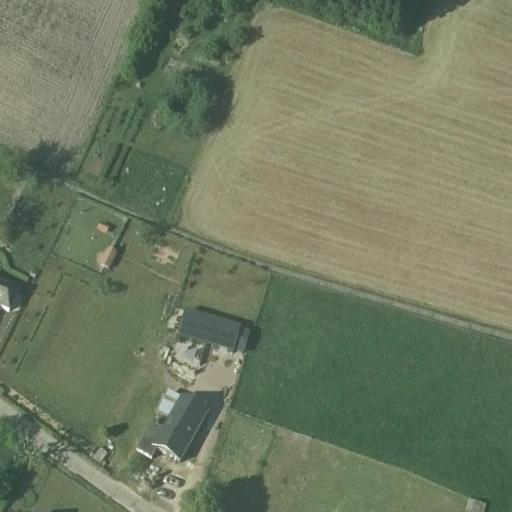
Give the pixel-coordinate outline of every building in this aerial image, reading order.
[(108,251),(100,268),(107,272),(116,255),(108,251)] [(0,287),(0,312),(1,311),(8,314),(17,296),(0,287)] [(186,314),(178,339),(232,355),(232,354),(239,331),(186,314)] [(206,356),(203,365),(179,352),(164,378),(185,391),(195,375),(199,378),(198,380),(230,390),(237,365),(206,356)] [(153,422),(135,453),(151,462),(156,453),(179,466),(207,416),(179,400),(151,384),(140,404),(168,420),(162,432),(157,429),(159,425),(153,422)]
